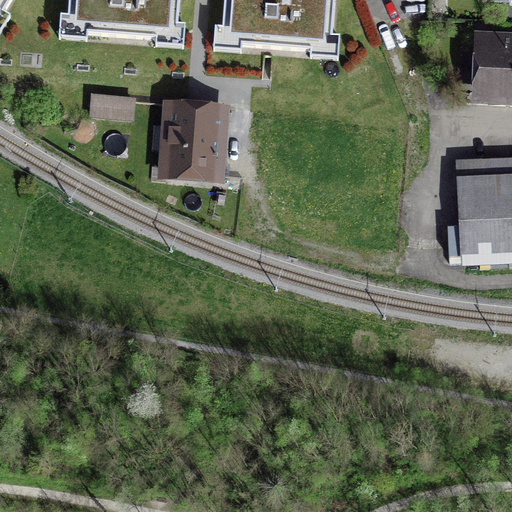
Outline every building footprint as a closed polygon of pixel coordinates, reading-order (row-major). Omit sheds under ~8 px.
[(12,0),(0,0),(0,17),(1,18),(12,0)] [(179,0),(69,0),(68,23),(86,24),(85,35),(159,41),(160,30),(177,31),(179,0)] [(335,0),(225,0),(222,34),(240,36),(239,47),(313,53),(314,42),(332,43),(335,0)] [(511,38),(481,38),(479,96),(511,97),(511,38)] [(91,92),(90,115),(135,117),(136,94),(91,92)] [(220,117),(173,113),(168,173),(215,177),(220,117)] [(470,183),(462,183),(466,266),(511,263),(511,163),(469,165),(470,183)]
